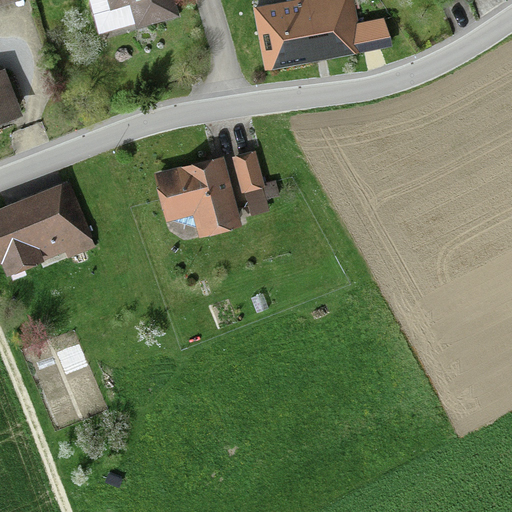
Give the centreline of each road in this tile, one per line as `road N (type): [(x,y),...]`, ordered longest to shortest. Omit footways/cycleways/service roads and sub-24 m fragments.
road 1 (residential): [(236,107),(397,80),(511,17)]
road 2 (residential): [(0,179),(122,130),(236,107)]
road 3 (track): [(66,511),(0,338)]
